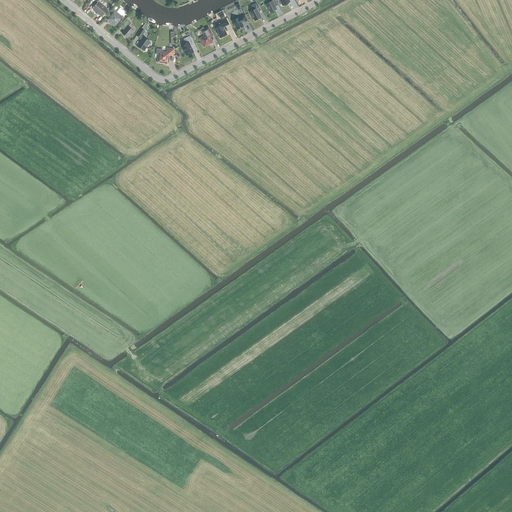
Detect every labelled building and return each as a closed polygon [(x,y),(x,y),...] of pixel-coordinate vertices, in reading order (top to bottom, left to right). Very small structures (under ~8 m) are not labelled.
[(278,5),(275,0),(268,0),(269,1),(269,2),(265,4),(267,9),(267,8),(270,13),(277,10),(275,6),(278,5)] [(102,16),(107,10),(99,3),(94,9),(102,16)] [(253,10),(250,12),(255,21),(261,18),(256,9),(259,7),(256,3),(251,5),(253,10)] [(115,28),(120,22),(123,18),(114,10),(106,20),(115,28)] [(248,21),(245,15),(239,18),(239,17),(232,21),(237,30),(244,27),(242,24),(248,21)] [(225,26),(229,24),(226,19),(214,25),(215,28),(214,28),(216,31),(215,31),(217,34),(219,38),(220,38),(227,35),(223,27),(225,26)] [(133,31),(128,27),(131,23),(127,20),(125,23),(121,28),(123,30),(123,29),(124,30),(122,33),(127,38),(129,35),(130,36),(131,36),(132,35),(132,33),(131,33),(133,31)] [(204,48),(207,46),(207,45),(212,42),(208,35),(212,33),(208,27),(203,30),(205,35),(200,38),(202,44),(204,48)] [(140,38),(145,31),(141,29),(137,36),(140,38)] [(193,53),(190,46),(194,44),(190,36),(183,39),(186,43),(180,46),(182,50),(184,49),(187,56),(193,53)] [(144,51),(150,42),(143,37),(137,46),(144,51)] [(173,56),(174,49),(167,48),(167,52),(162,52),(162,49),(157,49),(156,54),(159,55),(158,58),(157,58),(157,63),(161,63),(161,62),(168,63),(169,55),(173,56)]
